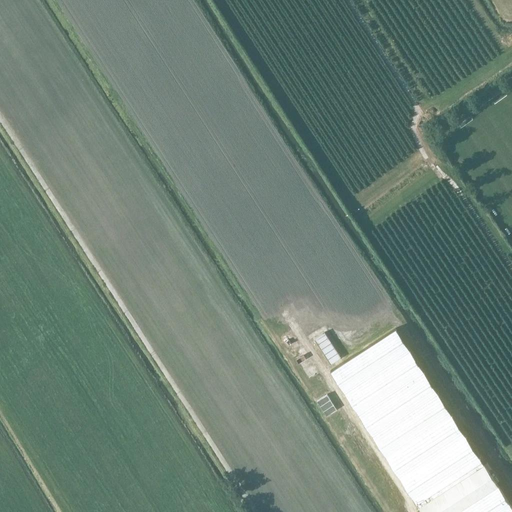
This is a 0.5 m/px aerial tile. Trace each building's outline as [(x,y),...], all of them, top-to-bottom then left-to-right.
[(395,328),(330,370),(373,436),(419,506),(484,464),(438,393),(395,328)] [(314,339),(331,364),(341,357),(324,332),(314,339)] [(295,352),(308,376),(317,371),(304,348),(295,352)] [(336,409),(327,394),(317,401),(326,415),(336,409)] [(484,464),(419,506),(422,511),(456,511),(498,485),(484,464)] [(511,511),(511,507),(498,485),(456,511),(511,511)]
